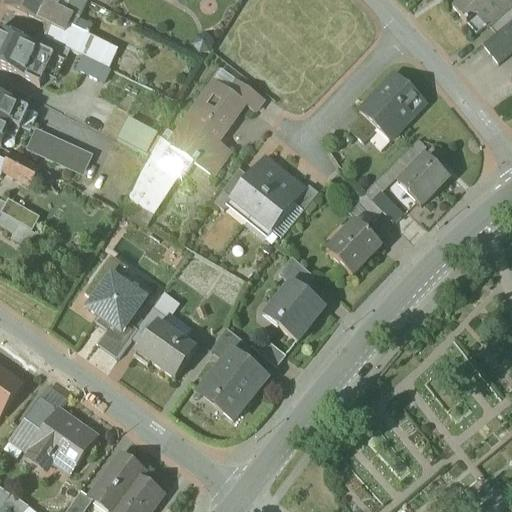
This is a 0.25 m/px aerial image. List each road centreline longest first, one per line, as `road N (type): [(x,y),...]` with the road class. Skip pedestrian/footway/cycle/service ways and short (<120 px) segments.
road 1 (tertiary): [(239,493),(419,273),(511,193)]
road 2 (residential): [(239,493),(0,327)]
road 3 (residential): [(405,33),(511,163)]
road 4 (residential): [(405,33),(309,140)]
